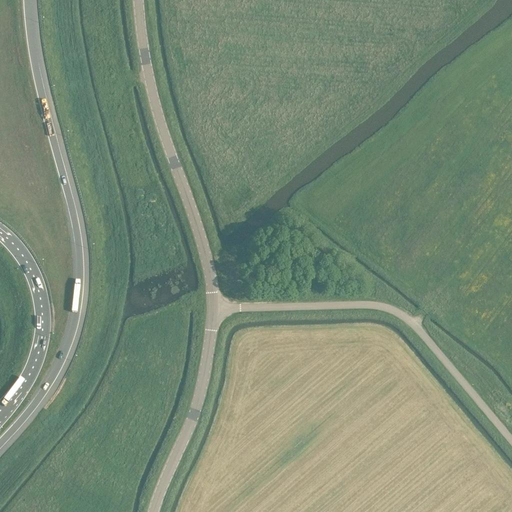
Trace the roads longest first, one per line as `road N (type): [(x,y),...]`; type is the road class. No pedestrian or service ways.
road 1 (motorway): [(0,441),(55,371),(78,298),(75,225),(31,51),(27,0)]
road 2 (unclassified): [(511,440),(414,324),(392,310),(217,308)]
road 3 (unclassified): [(217,308),(152,97),(137,0)]
road 4 (unclassified): [(153,511),(194,417),(217,308)]
road 5 (motorway): [(0,230),(32,272),(42,320),(31,368),(0,410)]
